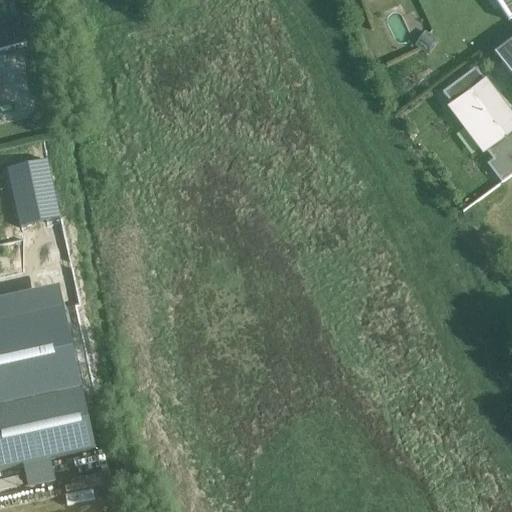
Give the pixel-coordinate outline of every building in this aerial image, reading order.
[(0,0),(0,23),(13,21),(9,1),(13,0),(0,0)] [(511,0),(492,0),(508,23),(511,20),(511,0)] [(0,51),(3,51),(23,47),(17,20),(0,23),(0,51)] [(511,79),(511,43),(494,56),(511,79)] [(502,185),(511,177),(511,125),(503,114),(506,111),(475,71),(443,95),(493,162),(487,166),(501,185),(502,185)] [(59,289),(0,301),(0,473),(95,453),(59,289)]
